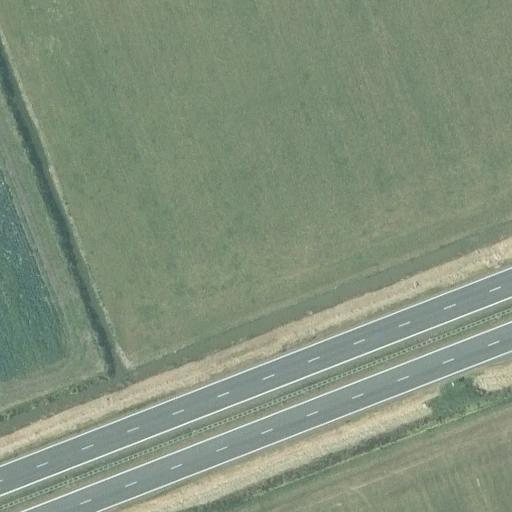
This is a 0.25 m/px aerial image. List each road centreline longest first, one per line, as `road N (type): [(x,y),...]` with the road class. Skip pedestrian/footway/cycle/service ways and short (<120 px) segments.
road 1 (trunk): [(511,284),(0,483)]
road 2 (trunk): [(63,511),(511,337)]
